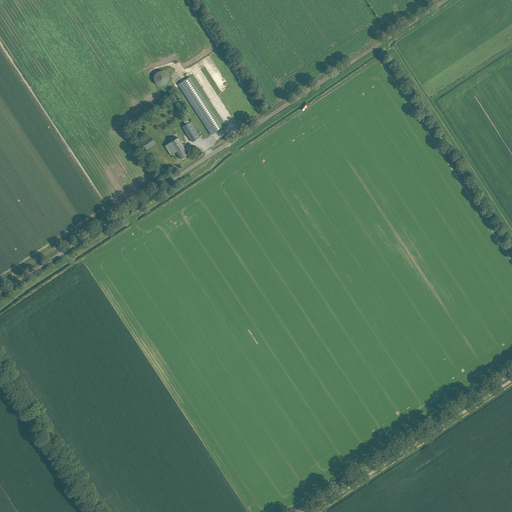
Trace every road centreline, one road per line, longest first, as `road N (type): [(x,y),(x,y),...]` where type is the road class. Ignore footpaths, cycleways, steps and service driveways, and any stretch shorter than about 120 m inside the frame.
road 1 (unclassified): [(0,293),(446,0)]
road 2 (tertiary): [(300,511),(511,372)]
road 3 (tertiary): [(96,511),(0,365)]
